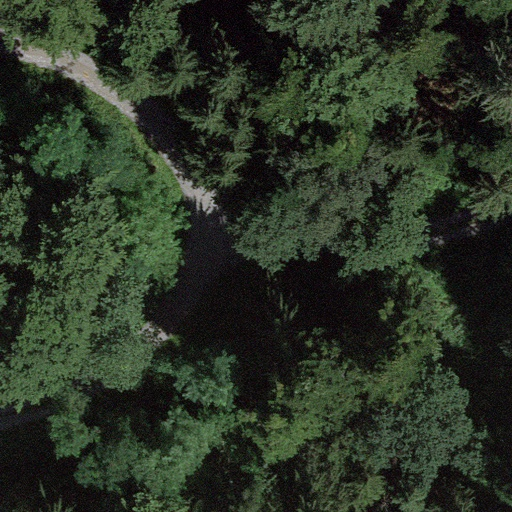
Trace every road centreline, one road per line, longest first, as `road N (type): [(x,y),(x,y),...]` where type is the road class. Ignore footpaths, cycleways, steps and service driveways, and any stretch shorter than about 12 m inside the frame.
road 1 (track): [(210,239),(176,133),(79,62),(0,40)]
road 2 (track): [(511,210),(419,233),(210,239)]
road 3 (track): [(210,239),(161,334),(93,391),(0,416)]
